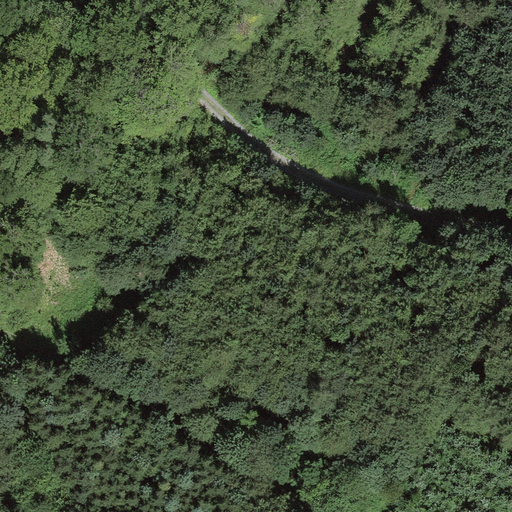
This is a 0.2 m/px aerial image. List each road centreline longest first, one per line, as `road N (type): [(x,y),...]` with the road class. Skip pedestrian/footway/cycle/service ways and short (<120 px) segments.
road 1 (track): [(511,225),(437,218),(329,180),(266,145),(143,43),(55,18),(0,19)]
road 2 (track): [(309,511),(226,451),(0,332)]
